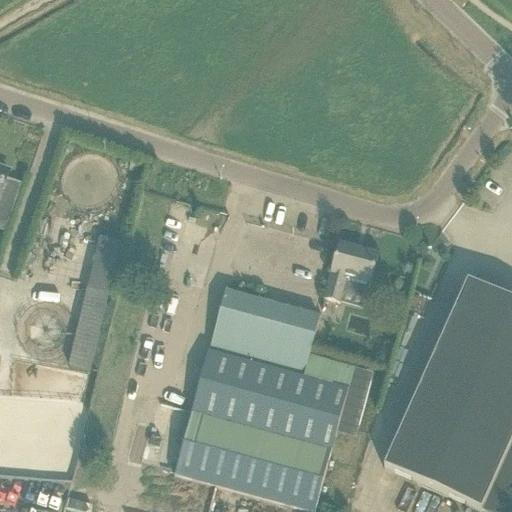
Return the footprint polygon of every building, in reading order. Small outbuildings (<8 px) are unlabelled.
[(0,217),(10,221),(22,186),(6,180),(8,174),(0,170),(0,217)] [(339,248),(325,301),(340,305),(343,294),(366,300),(370,286),(377,258),(339,248)] [(84,277),(61,365),(89,372),(111,284),(84,277)] [(511,511),(511,305),(467,285),(383,471),(474,511),(511,511)] [(309,356),(319,320),(225,294),(209,352),(303,378),(309,356)] [(348,390),(354,369),(309,356),(303,378),(348,390)] [(289,511),(315,511),(332,453),(192,414),(175,479),(180,481),(177,491),(182,493),(185,483),(289,511)]
